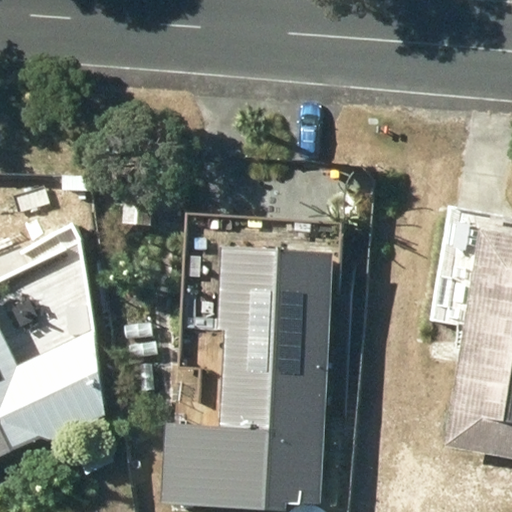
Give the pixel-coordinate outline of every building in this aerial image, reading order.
[(70,188),(18,184),(15,222),(67,226),(70,188)] [(431,314),(462,319),(443,439),(511,449),(511,210),(449,200),(431,314)] [(314,223),(188,216),(182,322),(222,324),(216,427),(320,433),(331,238),(313,236),(314,223)] [(0,448),(40,430),(46,434),(134,391),(99,319),(17,359),(0,324),(0,448)] [(107,425),(78,440),(90,463),(118,449),(107,425)] [(316,438),(315,476),(346,477),(347,439),(316,438)]
